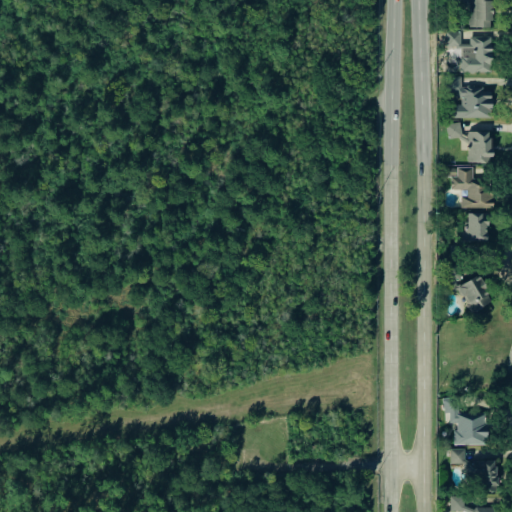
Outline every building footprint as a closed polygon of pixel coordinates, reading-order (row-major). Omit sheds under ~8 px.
[(468,0),(468,27),(490,27),(490,0),(468,0)] [(490,36),(469,37),(469,46),(460,46),(461,72),(491,72),(490,36)] [(491,117),(490,87),(458,88),(458,105),(452,105),(452,118),(491,117)] [(466,163),(490,163),(491,132),(459,132),(460,123),(446,123),(446,138),(461,138),(461,148),(466,148),(466,163)] [(492,208),(492,191),(481,191),(481,179),(471,179),(472,167),(456,167),(456,176),(450,176),(450,192),(460,192),(460,208),(492,208)] [(486,213),(464,213),(464,242),(485,242),(486,213)] [(493,300),(477,274),(456,287),(472,313),(493,300)] [(487,444),(486,413),(456,415),(456,398),(442,398),(443,413),(448,413),(449,423),(453,423),(454,445),(487,444)] [(496,460),(464,460),(464,448),(449,449),(449,463),(465,463),(465,478),(479,478),(479,492),(496,491),(496,460)] [(497,511),(497,507),(462,507),(462,496),(449,496),(449,511),(453,511),(497,511)]
